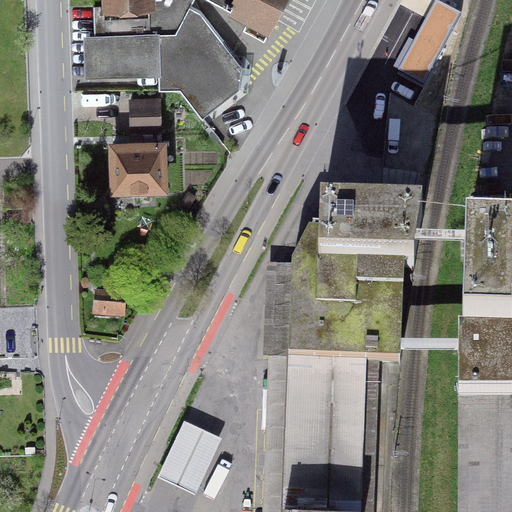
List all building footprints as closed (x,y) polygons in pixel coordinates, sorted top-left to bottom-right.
[(102,10),(102,4),(94,5),(94,33),(83,34),(85,77),(158,74),(159,88),(179,88),(201,117),(240,86),(241,77),(243,65),(201,11),(191,5),(193,0),(216,0),(230,7),(228,11),(269,32),(285,0),(155,0),(156,8),(102,10)] [(102,10),(156,8),(155,0),(102,0),(102,4),(102,10)] [(460,17),(437,5),(401,73),(424,85),(460,17)] [(129,97),(130,130),(161,129),(161,97),(129,97)] [(165,187),(163,143),(115,145),(116,189),(134,189),(134,192),(145,191),(145,188),(165,187)] [(361,511),(369,363),(401,364),(401,359),(401,349),(404,270),(414,270),(414,266),(416,255),(423,215),(321,210),(319,233),(309,233),(292,267),(290,318),(280,511),(361,511)] [(511,511),(511,237),(466,237),(465,258),(465,267),(463,334),(458,334),(458,351),(458,360),(457,511),(511,511)] [(465,267),(465,258),(416,255),(414,266),(465,267)] [(93,316),(124,318),(126,293),(95,291),(93,316)] [(458,360),(458,351),(401,349),(401,359),(458,360)] [(222,442),(184,425),(158,481),(195,499),(222,442)]
